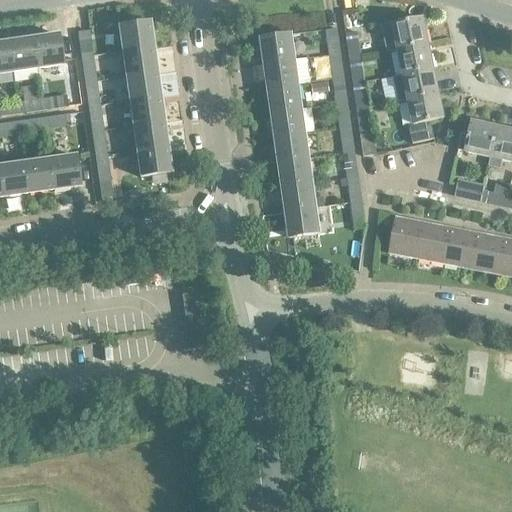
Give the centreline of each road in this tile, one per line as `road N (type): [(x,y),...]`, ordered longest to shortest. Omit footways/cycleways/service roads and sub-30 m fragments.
road 1 (residential): [(511,319),(399,301),(247,317)]
road 2 (unclassified): [(0,246),(224,210)]
road 3 (unclassified): [(224,210),(195,0)]
road 4 (unclassified): [(270,511),(247,317)]
road 5 (residential): [(511,101),(473,91),(458,0)]
